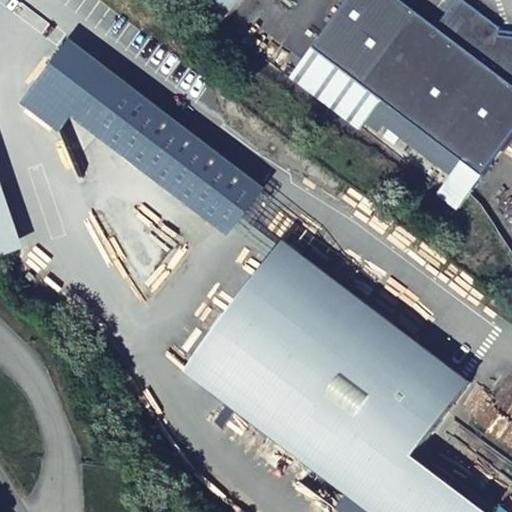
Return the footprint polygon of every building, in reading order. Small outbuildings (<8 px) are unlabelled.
[(207,0),(231,17),(244,0),(207,0)] [(464,164),(484,179),(511,141),(511,39),(500,37),(501,31),(461,0),(459,0),(438,29),(400,0),(352,0),(315,50),(385,103),(464,164)] [(74,39),(25,103),(64,133),(76,118),(225,231),(262,182),(74,39)] [(464,164),(385,103),(373,118),(385,127),(385,128),(452,179),(464,164)] [(385,127),(373,118),(368,125),(381,134),(385,128),(385,127)] [(0,260),(29,250),(0,162),(0,260)] [(373,411),(405,370),(414,377),(431,355),(292,248),(196,372),(377,511),(467,511),(409,469),(423,450),(373,411)] [(431,355),(414,377),(405,370),(373,411),(423,450),(473,387),(431,355)]
